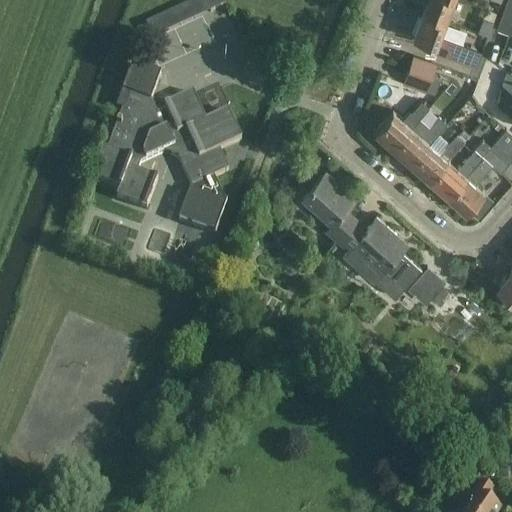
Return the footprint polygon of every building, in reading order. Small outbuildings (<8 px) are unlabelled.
[(221,0),(204,0),(211,12),(224,6),(221,0)] [(445,22),(452,0),(426,0),(422,13),(445,22)] [(507,33),(511,20),(511,8),(504,6),(496,29),(507,33)] [(440,35),(445,22),(422,13),(413,38),(437,46),(449,50),(453,40),(440,35)] [(488,36),(493,22),(482,18),(477,32),(488,36)] [(159,19),(145,25),(151,40),(165,33),(159,19)] [(408,67),(431,76),(436,65),(412,56),(408,67)] [(163,107),(150,103),(160,75),(132,64),(116,109),(121,112),(107,151),(101,149),(90,179),(119,190),(116,199),(146,210),(157,180),(137,172),(140,165),(163,154),(177,159),(190,186),(178,221),(214,234),(226,201),(224,201),(213,178),(228,172),(218,152),(240,141),(227,112),(205,122),(192,94),(163,107)] [(427,88),(431,76),(408,67),(404,79),(427,88)] [(511,93),(511,79),(505,73),(502,84),(511,93)] [(427,88),(426,91),(434,94),(440,79),(431,76),(427,88)] [(394,148),(411,127),(428,108),(420,101),(403,120),(392,111),(375,131),(394,148)] [(412,164),(429,143),(446,124),(438,117),(421,136),(411,127),(394,148),(412,164)] [(498,138),(511,149),(511,133),(506,129),(498,138)] [(509,163),(511,159),(511,149),(498,138),(490,147),(509,163)] [(448,195),(490,147),(482,140),(465,159),(457,168),(447,159),(429,179),(448,195)] [(429,179),(447,159),(429,143),(412,164),(429,179)] [(500,173),(509,163),(490,147),(448,195),(466,212),(484,191),(475,183),(491,165),(500,173)] [(325,170),(301,197),(330,222),(324,230),(336,240),(353,221),(342,212),(356,197),(325,170)] [(353,221),(336,240),(346,249),(342,254),(373,282),(375,280),(384,270),(403,287),(421,267),(401,249),(407,243),(376,215),(363,230),(353,221)] [(511,267),(499,283),(511,294),(511,267)] [(440,286),(431,296),(437,302),(446,291),(440,286)] [(367,332),(356,344),(364,352),(375,340),(367,332)] [(453,415),(445,422),(456,434),(464,426),(453,415)] [(499,511),(500,511),(488,503),(493,495),(478,485),(469,497),(475,501),(467,511),(499,511)]
